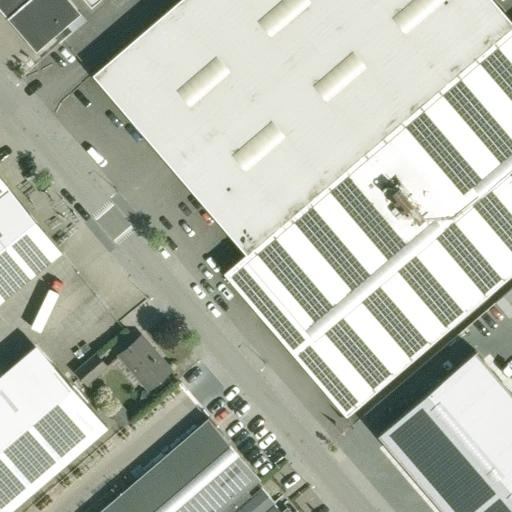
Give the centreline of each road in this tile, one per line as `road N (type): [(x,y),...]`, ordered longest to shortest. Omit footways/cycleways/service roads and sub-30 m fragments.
road 1 (unclassified): [(360,511),(0,92)]
road 2 (unknown): [(232,363),(65,511)]
